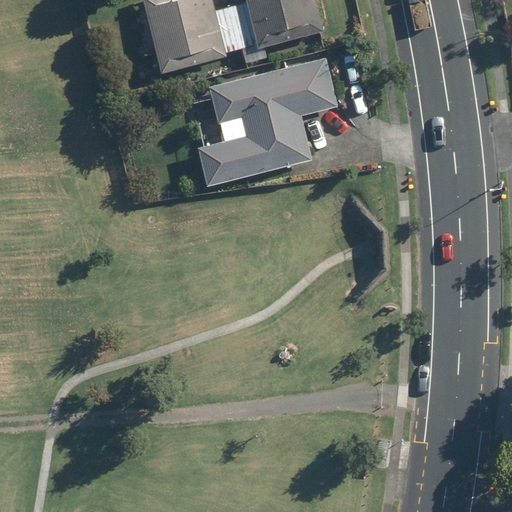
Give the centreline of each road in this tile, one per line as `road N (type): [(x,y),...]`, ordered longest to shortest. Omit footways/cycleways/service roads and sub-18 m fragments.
road 1 (secondary): [(429,0),(450,119),(461,301),(441,511)]
road 2 (track): [(456,393),(52,423)]
